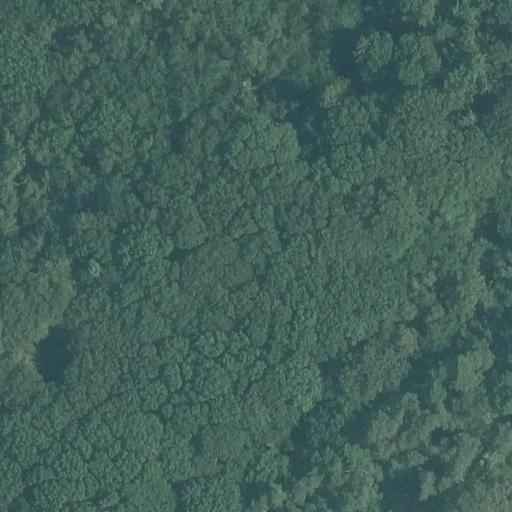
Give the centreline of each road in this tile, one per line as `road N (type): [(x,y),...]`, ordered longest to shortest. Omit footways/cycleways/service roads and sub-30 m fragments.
road 1 (track): [(244,0),(258,109),(236,196),(155,304),(0,465)]
road 2 (track): [(0,317),(202,304),(402,221),(511,141)]
road 3 (track): [(390,0),(236,196)]
